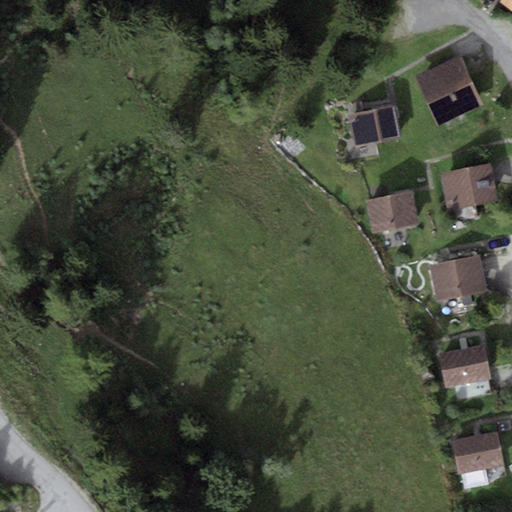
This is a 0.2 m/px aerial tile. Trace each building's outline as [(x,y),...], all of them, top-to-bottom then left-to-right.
[(511,12),(511,0),(501,0),(500,3),(511,12)] [(414,78),(439,127),(484,105),(460,56),(414,78)] [(393,107),(349,116),(356,148),(399,139),(393,107)] [(490,164),(439,174),(447,211),(498,200),(490,164)] [(412,191),(367,200),(373,232),(418,223),(412,191)] [(479,255),(429,265),(436,301),(487,291),(479,255)] [(440,355),(446,388),(490,379),(484,346),(440,355)] [(453,441),(458,474),(502,467),(497,434),(453,441)]
